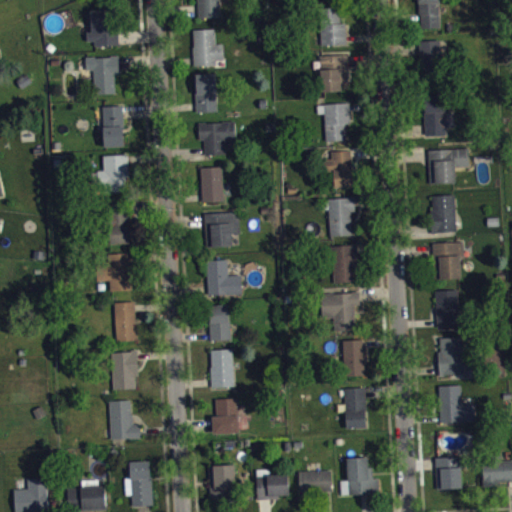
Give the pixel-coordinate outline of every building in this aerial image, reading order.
[(199,0),(200,25),(223,24),(222,0),(199,0)] [(421,0),(422,35),(443,34),(441,0),(421,0)] [(342,14),(323,14),(323,52),(349,52),(348,29),(342,29),(342,14)] [(119,16),(93,17),(94,38),(89,38),(89,48),(97,48),(97,52),(120,52),(119,16)] [(218,36),(195,36),(196,72),(219,72),(218,36)] [(422,48),(423,76),(445,75),(444,47),(422,48)] [(350,90),(350,62),(322,62),(323,98),(344,98),(344,90),(350,90)] [(117,100),(117,80),(121,80),(121,63),(88,63),(88,76),(97,76),(97,100),(117,100)] [(199,119),(219,118),(219,80),(198,80),(199,119)] [(456,134),(456,119),(447,120),(446,100),(426,101),(428,142),(448,141),(448,134),(456,134)] [(326,120),(327,148),(348,147),(348,130),(353,130),(352,110),(320,111),(320,120),(326,120)] [(125,112),(105,113),(107,154),(127,153),(125,112)] [(228,162),(227,147),(238,147),(237,128),(201,129),(201,147),(206,146),(207,162),(228,162)] [(458,189),(458,174),(471,173),(471,155),(430,157),(432,190),(458,189)] [(354,157),(334,158),(334,166),(328,166),(329,177),(335,177),(336,194),(355,193),(354,157)] [(129,161),(105,162),(106,178),(96,178),(97,199),(131,197),(129,161)] [(204,209),(226,208),(225,173),(203,174),(204,209)] [(458,238),(457,201),(434,202),(435,239),(458,238)] [(354,242),(353,218),(357,218),(356,204),(331,205),(332,243),(354,242)] [(113,250),(132,250),(131,210),(112,210),(113,250)] [(242,240),(241,219),(206,220),(208,254),(235,253),(235,240),(242,240)] [(438,249),(438,286),(464,285),(464,249),(438,249)] [(336,289),(360,289),(359,251),(335,252),(336,289)] [(112,297),(135,296),(134,259),(112,260),(112,269),(99,269),(99,288),(112,287),(112,297)] [(209,267),(210,302),(244,301),(243,281),(230,282),(230,266),(209,267)] [(439,334),(462,333),(460,296),(438,297),(439,334)] [(324,300),(325,325),(332,325),(333,338),(357,337),(356,312),(362,312),(362,299),(324,300)] [(118,348),(138,347),(137,308),(117,309),(118,348)] [(212,347),(232,347),(232,311),(211,312),(212,347)] [(466,381),(465,344),(441,344),(442,381),(466,381)] [(367,346),(345,347),(346,383),(368,382),(367,346)] [(214,394),(236,393),(235,355),(213,356),(214,394)] [(113,358),(115,396),(140,395),(138,357),(113,358)] [(477,428),(477,411),(464,412),(463,392),(441,393),(442,429),(477,428)] [(369,435),(368,394),(347,395),(348,435),(369,435)] [(217,440),(241,440),(241,405),(216,405),(217,440)] [(113,446),(144,445),(143,431),(135,431),(134,406),(112,407),(113,446)] [(439,496),(465,495),(463,463),(438,464),(439,496)] [(349,464),(350,487),(343,488),(343,501),(381,500),(381,484),(375,485),(375,473),(370,473),(370,464),(349,464)] [(511,466),(485,468),(486,492),(511,490),(511,466)] [(132,468),(133,485),(127,485),(128,502),(135,502),(134,511),(154,511),(153,468),(132,468)] [(237,471),(211,472),(212,508),(238,507),(237,471)] [(271,481),(271,475),(258,476),(259,505),(292,504),(291,480),(271,481)] [(301,478),(302,502),(334,501),(333,477),(301,478)] [(49,511),(49,485),(30,485),(31,495),(16,496),(16,511),(49,511)] [(107,511),(107,493),(70,494),(71,511),(79,511),(107,511)]
